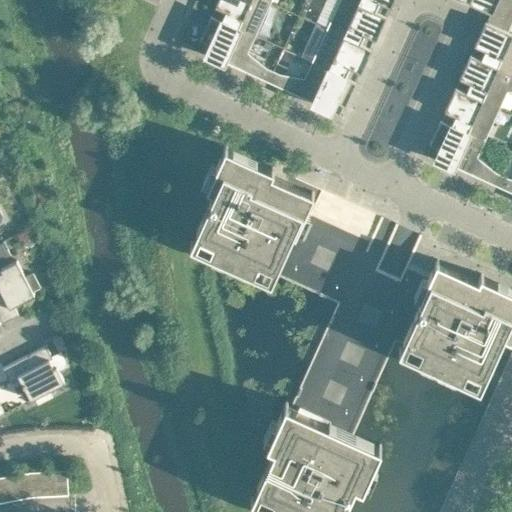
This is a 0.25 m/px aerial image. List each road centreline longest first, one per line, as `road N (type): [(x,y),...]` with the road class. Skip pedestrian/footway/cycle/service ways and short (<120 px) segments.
road 1 (residential): [(392,187),(461,22),(414,2),(340,163)]
road 2 (residential): [(340,163),(149,72),(180,0)]
road 3 (residential): [(107,511),(89,450),(67,442),(0,449)]
road 4 (residential): [(454,511),(511,380)]
road 5 (residential): [(511,244),(392,187)]
